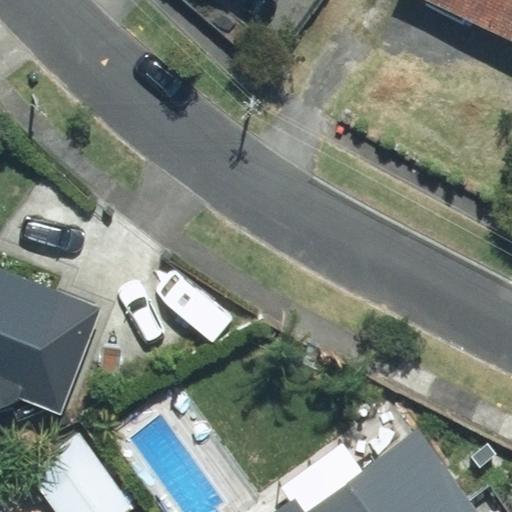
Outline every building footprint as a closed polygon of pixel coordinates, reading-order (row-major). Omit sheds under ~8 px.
[(511,0),(439,0),(511,35),(511,0)] [(48,293),(0,275),(0,410),(4,409),(48,293)] [(187,298),(164,327),(193,350),(216,321),(187,298)] [(80,400),(105,336),(64,321),(40,385),(80,400)] [(290,511),(280,497),(258,511),(467,511),(416,433),(294,511),(290,511)] [(124,511),(128,509),(72,435),(16,478),(41,511),(124,511)]
